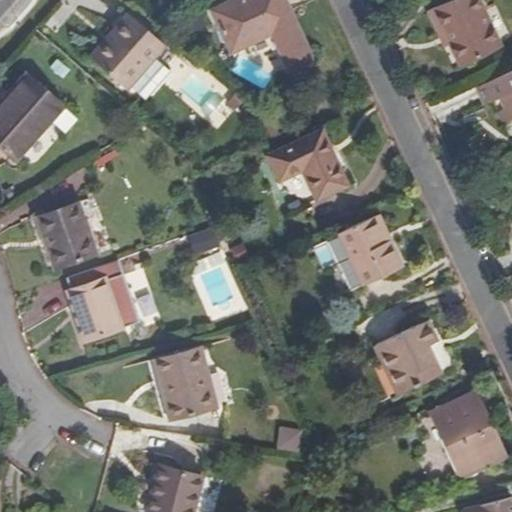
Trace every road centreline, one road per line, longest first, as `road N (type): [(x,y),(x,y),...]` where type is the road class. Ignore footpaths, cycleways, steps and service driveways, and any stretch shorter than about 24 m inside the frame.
road 1 (residential): [(511,367),(339,0)]
road 2 (residential): [(91,435),(20,373),(0,314)]
